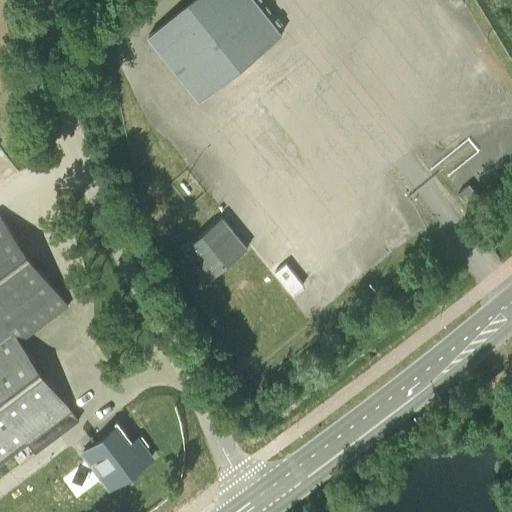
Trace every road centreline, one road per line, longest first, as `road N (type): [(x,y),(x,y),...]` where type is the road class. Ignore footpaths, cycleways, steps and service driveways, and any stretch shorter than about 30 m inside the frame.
road 1 (unclassified): [(258,505),(102,216),(64,106),(45,0)]
road 2 (tertiary): [(258,505),(511,308)]
